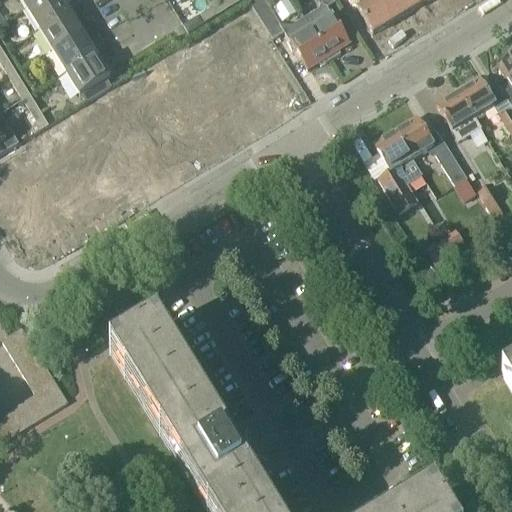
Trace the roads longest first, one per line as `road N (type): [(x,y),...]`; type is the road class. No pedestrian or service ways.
road 1 (residential): [(292,145),(58,290),(17,299),(0,276)]
road 2 (residential): [(511,7),(292,145)]
road 3 (unclassified): [(414,350),(292,145)]
road 4 (unclassified): [(511,501),(414,350)]
